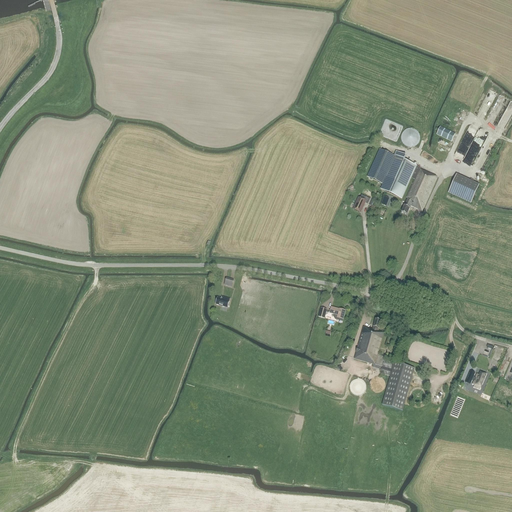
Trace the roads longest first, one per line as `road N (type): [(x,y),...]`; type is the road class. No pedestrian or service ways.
road 1 (unclassified): [(480,338),(457,324),(443,295),(420,286),(369,292),(238,267),(79,264),(0,248)]
road 2 (unclassified): [(0,128),(55,62),(59,36),(50,0)]
